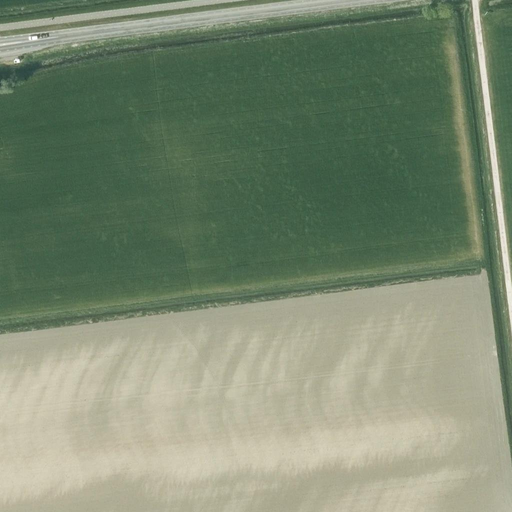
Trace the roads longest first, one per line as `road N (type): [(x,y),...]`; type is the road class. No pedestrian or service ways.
road 1 (track): [(511,313),(474,0)]
road 2 (primary): [(54,37),(353,0)]
